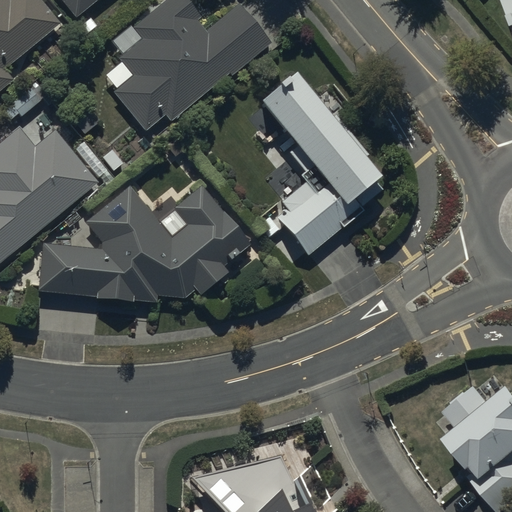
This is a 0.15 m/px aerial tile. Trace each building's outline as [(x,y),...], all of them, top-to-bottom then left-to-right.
[(0,0),(0,97),(13,87),(5,77),(60,32),(33,0),(14,0),(11,3),(8,0),(0,0)] [(55,0),(76,26),(107,0),(55,0)] [(131,84),(111,99),(151,146),(166,133),(160,126),(164,123),(171,131),(229,82),(231,84),(270,51),(238,13),(207,39),(199,30),(204,26),(181,0),(176,0),(133,37),(132,37),(131,37),(130,37),(129,37),(128,37),(127,38),(126,38),(126,39),(125,39),(124,40),(123,41),(123,42),(122,42),(122,43),(122,44),(122,45),(122,46),(122,47),(122,48),(122,49),(122,50),(123,51),(123,52),(124,53),(125,54),(126,54),(126,55),(127,55),(128,55),(129,56),(117,66),(131,84)] [(291,79),(254,110),(310,177),(277,204),(283,211),(272,220),(286,244),(303,257),(380,192),(358,167),(365,161),(331,121),(349,106),(327,80),(307,97),(291,79)] [(35,155),(19,135),(0,149),(0,269),(100,190),(58,136),(35,155)] [(170,243),(129,193),(85,230),(101,249),(101,256),(96,257),(96,253),(45,249),(45,251),(42,251),(38,300),(96,305),(96,308),(132,312),(132,310),(156,312),(157,304),(185,307),(195,298),(202,306),(228,284),(220,275),(247,251),(201,193),(173,216),(185,231),(170,243)] [(475,379),(443,405),(453,420),(444,427),(468,460),(472,457),(480,469),(473,474),(498,510),(511,499),(511,377),(509,373),(486,392),(475,379)]
